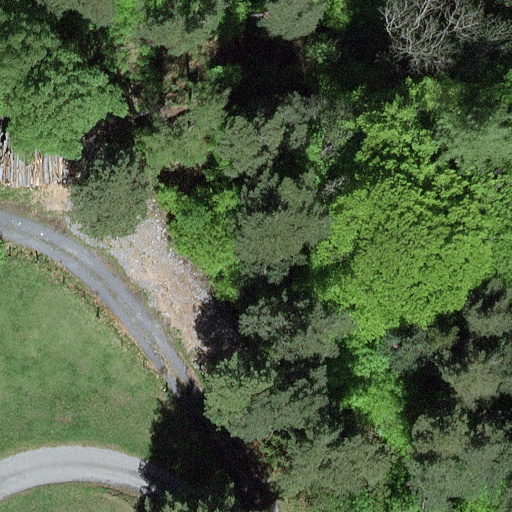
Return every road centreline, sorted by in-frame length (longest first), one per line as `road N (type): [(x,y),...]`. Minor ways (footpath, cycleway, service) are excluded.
road 1 (track): [(269,511),(115,289),(59,248),(0,224)]
road 2 (track): [(196,511),(132,471),(63,462),(0,478)]
